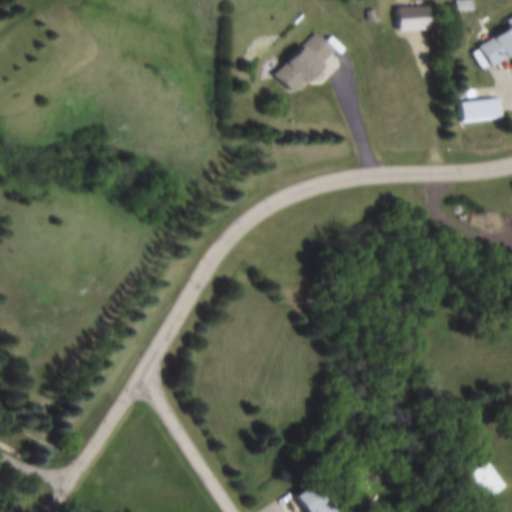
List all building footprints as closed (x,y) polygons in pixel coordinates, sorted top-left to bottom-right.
[(437,6),(403,7),(404,30),(438,29),(437,6)] [(511,57),(511,19),(509,21),(511,24),(511,28),(483,47),(496,68),(511,57)] [(332,59),(342,52),(326,33),(280,71),(299,95),(336,65),(332,59)] [(463,102),(464,122),(507,118),(505,98),(463,102)] [(508,484),(487,462),(472,477),(493,499),(508,484)] [(341,511),(328,482),(300,495),(298,491),(275,502),(278,508),(303,496),(309,511),(341,511)]
